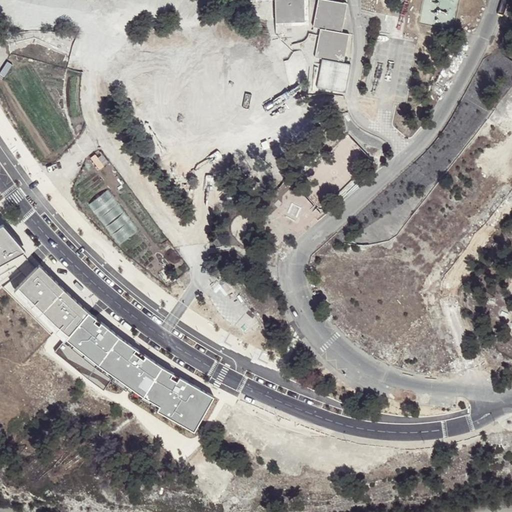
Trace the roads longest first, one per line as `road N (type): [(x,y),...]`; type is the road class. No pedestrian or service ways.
road 1 (residential): [(501,396),(475,421),(397,433),(352,427),(236,382),(105,292),(0,175)]
road 2 (residential): [(409,153),(299,257),(309,309),(340,347),(384,375),(501,396)]
road 3 (residential): [(409,153),(351,107),(360,45),(352,0)]
road 4 (residential): [(497,3),(438,122),(409,153)]
